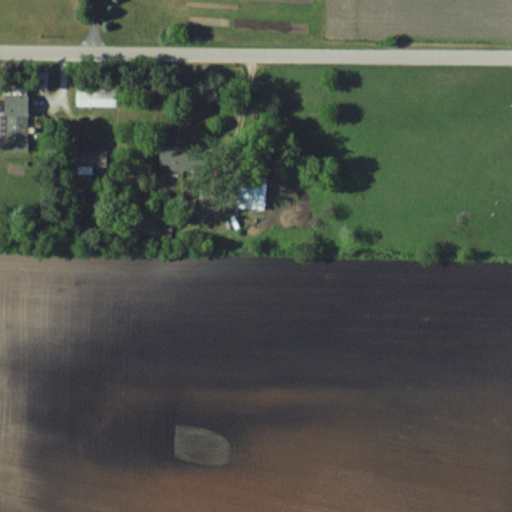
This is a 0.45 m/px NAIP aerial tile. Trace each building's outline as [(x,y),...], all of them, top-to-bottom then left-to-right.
[(76,106),(117,106),(117,87),(76,87),(76,106)] [(30,94),(5,93),(4,134),(0,133),(0,143),(29,144),(30,94)] [(189,146),(159,146),(159,169),(205,169),(205,152),(189,152),(189,146)] [(107,166),(107,150),(76,150),(76,166),(107,166)] [(237,208),(266,209),(267,174),(238,173),(237,208)] [(148,236),(172,236),(172,214),(148,214),(148,236)]
